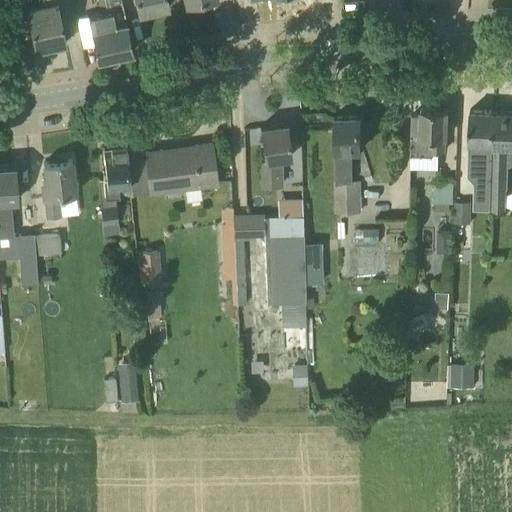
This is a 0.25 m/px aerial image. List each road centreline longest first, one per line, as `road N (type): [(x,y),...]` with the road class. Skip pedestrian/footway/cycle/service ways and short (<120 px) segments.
road 1 (tertiary): [(511,43),(339,48),(0,104)]
road 2 (track): [(0,418),(442,413)]
